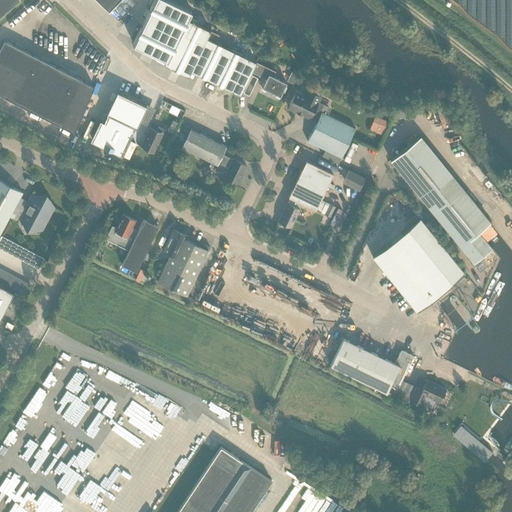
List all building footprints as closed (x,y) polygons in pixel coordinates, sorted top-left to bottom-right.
[(0,0),(0,16),(19,0),(0,0)] [(96,0),(108,11),(118,0),(96,0)] [(171,0),(153,0),(133,43),(166,59),(164,64),(188,76),(191,71),(240,95),(242,90),(244,91),(243,93),(249,95),(257,78),(252,75),(245,89),(243,89),(251,72),(266,79),(261,87),(280,96),(286,82),(273,76),(275,71),(215,42),(219,35),(186,19),(191,9),(171,0)] [(4,40),(0,46),(0,94),(74,132),(94,86),(4,40)] [(319,111),(322,105),(318,103),(321,98),(307,91),(305,95),(295,91),(288,107),(316,121),(307,140),(341,157),(355,128),(319,111)] [(137,121),(146,125),(153,111),(117,93),(103,122),(100,121),(90,141),(121,156),(137,121)] [(443,98),(435,101),(446,125),(454,121),(443,98)] [(414,108),(394,111),(394,118),(415,115),(414,108)] [(384,132),(390,116),(376,111),(370,126),(384,132)] [(172,120),(167,131),(172,134),(178,123),(172,120)] [(140,146),(153,152),(162,133),(149,127),(140,146)] [(218,163),(228,168),(224,177),(238,184),(242,176),(241,175),(246,165),(233,159),(222,154),(226,146),(190,128),(181,147),(217,164),(218,163)] [(420,135),(390,160),(475,265),(476,266),(478,266),(479,267),(481,267),(482,267),(483,267),(484,267),(486,266),(487,266),(488,265),(489,264),(491,263),(491,262),(492,261),(493,260),(493,259),(494,257),(494,256),(494,254),(494,253),(494,252),(494,251),(493,250),(478,231),(490,222),(420,135)] [(302,203),(315,210),(328,183),(333,174),(306,161),(288,197),(290,197),(287,203),(278,221),(291,227),(300,209),(299,209),(302,203)] [(364,178),(348,170),(342,182),(358,190),(364,178)] [(27,203),(19,198),(22,192),(0,180),(0,233),(12,211),(20,216),(20,217),(28,229),(42,228),(53,208),(45,196),(31,196),(27,203)] [(135,220),(123,214),(116,227),(111,225),(104,239),(128,250),(121,264),(136,271),(157,226),(143,219),(138,230),(131,227),(135,220)] [(419,217),(372,256),(416,311),(464,272),(419,217)] [(185,239),(187,235),(173,229),(163,251),(170,254),(157,281),(186,295),(210,246),(202,243),(201,247),(185,239)] [(12,242),(7,239),(1,249),(7,252),(12,242)] [(18,244),(12,242),(7,252),(12,255),(18,244)] [(23,247),(18,244),(12,255),(17,258),(23,247)] [(28,250),(23,247),(17,258),(22,261),(28,250)] [(33,253),(28,250),(22,261),(28,263),(33,253)] [(213,266),(222,270),(229,256),(220,251),(213,266)] [(39,256),(33,253),(28,263),(33,266),(39,256)] [(44,258),(39,256),(33,266),(38,269),(44,258)] [(4,270),(0,277),(0,282),(3,284),(9,273),(4,270)] [(9,273),(3,284),(9,287),(14,276),(9,273)] [(14,276),(9,287),(14,290),(19,279),(14,276)] [(19,279),(14,290),(19,292),(25,282),(19,279)] [(372,281),(372,294),(388,294),(388,281),(372,281)] [(25,282),(19,292),(24,295),(30,285),(25,282)] [(0,318),(14,293),(0,285),(0,318)] [(186,295),(183,301),(190,305),(193,298),(186,295)] [(343,338),(330,365),(394,396),(413,355),(401,349),(394,363),(343,338)] [(416,387),(410,399),(412,400),(409,406),(417,410),(419,404),(421,404),(425,395),(439,402),(445,388),(426,379),(421,390),(416,387)] [(105,443),(130,449),(133,445),(136,446),(138,439),(142,440),(151,427),(147,442),(156,431),(152,429),(155,425),(157,418),(131,399),(127,398),(120,393),(98,423),(96,430),(101,434),(98,438),(105,443)] [(100,484),(114,460),(87,444),(85,445),(81,440),(69,432),(66,434),(63,430),(49,439),(45,446),(41,444),(38,440),(31,452),(32,452),(26,462),(28,466),(41,474),(44,471),(49,474),(55,470),(63,475),(69,464),(87,475),(81,484),(68,493),(76,498),(85,492),(93,479),(100,484)] [(474,443),(468,438),(469,437),(461,430),(456,435),(470,447),(474,443)] [(249,511),(271,481),(220,447),(176,511),(249,511)]
